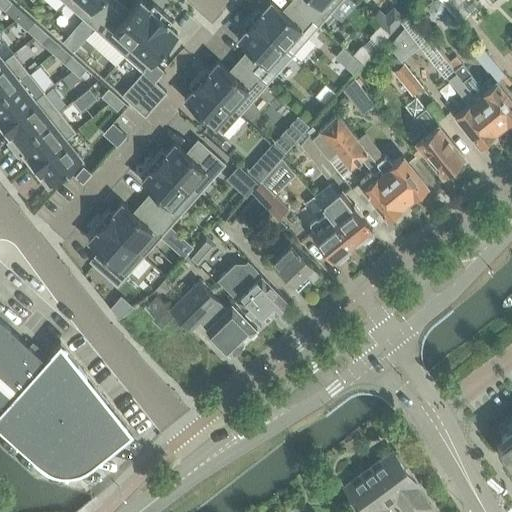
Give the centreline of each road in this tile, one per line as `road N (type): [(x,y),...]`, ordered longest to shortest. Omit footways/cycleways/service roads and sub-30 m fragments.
road 1 (residential): [(31,250),(206,466)]
road 2 (residential): [(31,250),(172,100)]
road 3 (tertiary): [(367,326),(261,407),(224,452)]
road 4 (tertiary): [(224,452),(276,428),(383,350)]
road 5 (tertiary): [(511,214),(367,326)]
road 6 (tertiary): [(383,350),(511,233)]
